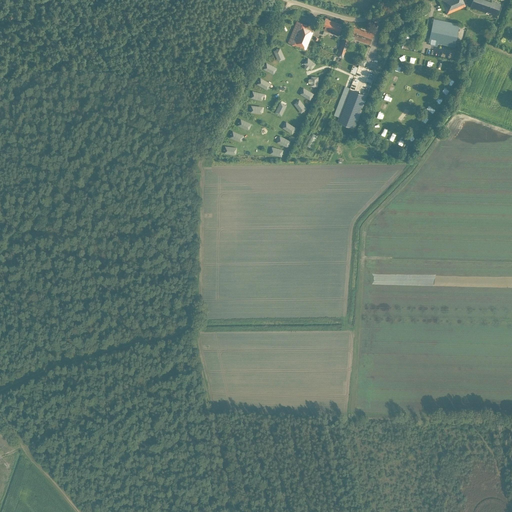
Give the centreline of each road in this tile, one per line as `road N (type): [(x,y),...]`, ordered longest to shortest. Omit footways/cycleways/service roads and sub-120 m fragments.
road 1 (track): [(194,321),(201,159),(291,1)]
road 2 (track): [(24,448),(202,366)]
road 3 (unclassified): [(418,0),(358,20),(288,0)]
